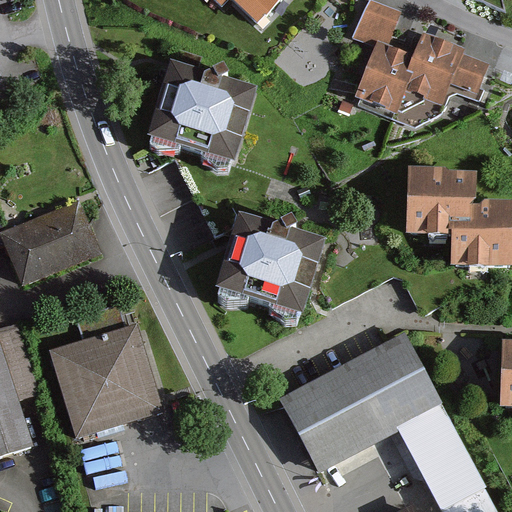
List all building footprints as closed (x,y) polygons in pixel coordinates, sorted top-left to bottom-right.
[(211,0),(225,13),(234,3),(258,26),(283,0),(211,0)] [(400,13),(370,0),(354,38),(385,50),(400,13)] [(413,65),(378,49),(357,96),(396,113),(407,88),(442,104),(448,91),(469,100),(483,69),(423,43),(413,65)] [(257,91),(170,66),(149,141),(235,166),(257,91)] [(470,176),(410,175),(408,234),(455,235),(454,267),(511,268),(511,205),(469,205),(470,176)] [(80,203),(1,234),(22,289),(102,258),(80,203)] [(327,243),(236,220),(217,291),(309,315),(327,243)] [(137,327),(49,354),(75,442),(164,415),(137,327)] [(0,341),(0,462),(37,451),(0,341)] [(410,345),(292,410),(329,477),(405,435),(447,511),(465,511),(494,497),(410,345)] [(511,348),(503,348),(501,408),(511,407),(511,348)]
